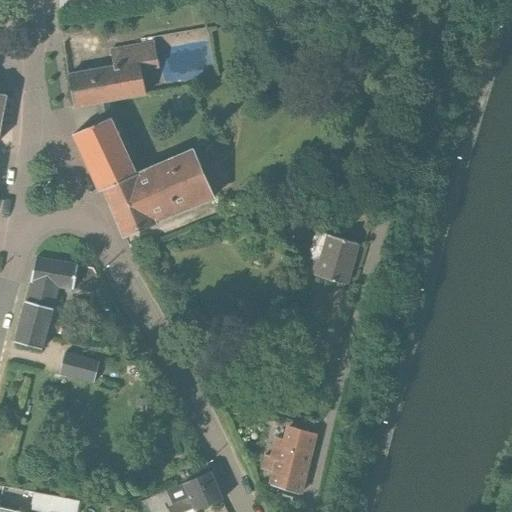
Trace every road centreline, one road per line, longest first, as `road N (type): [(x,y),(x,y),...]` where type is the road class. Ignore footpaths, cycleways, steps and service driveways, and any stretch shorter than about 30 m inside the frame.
road 1 (unclassified): [(308,511),(357,302),(445,0)]
road 2 (residential): [(244,511),(161,340),(99,228),(85,219)]
road 3 (residential): [(85,219),(30,100)]
road 4 (residential): [(30,100),(20,212),(26,229)]
